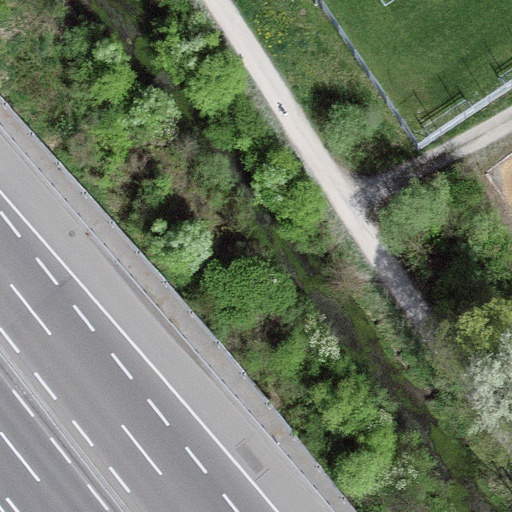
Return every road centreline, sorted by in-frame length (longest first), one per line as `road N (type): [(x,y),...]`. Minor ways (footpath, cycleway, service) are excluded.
road 1 (track): [(511,431),(214,0)]
road 2 (motorway): [(191,511),(0,270)]
